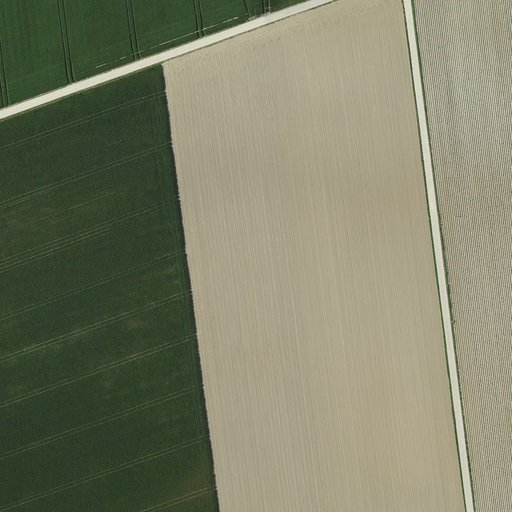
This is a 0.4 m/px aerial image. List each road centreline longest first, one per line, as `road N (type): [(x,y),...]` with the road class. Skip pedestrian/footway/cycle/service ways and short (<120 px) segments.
road 1 (track): [(406,0),(469,511)]
road 2 (track): [(321,0),(0,114)]
